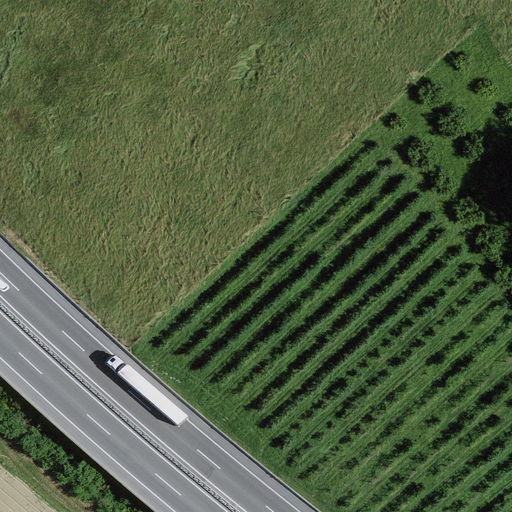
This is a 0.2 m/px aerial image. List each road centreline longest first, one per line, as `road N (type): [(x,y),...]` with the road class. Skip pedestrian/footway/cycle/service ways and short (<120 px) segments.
road 1 (motorway): [(273,511),(0,271)]
road 2 (motorway): [(0,334),(201,511)]
